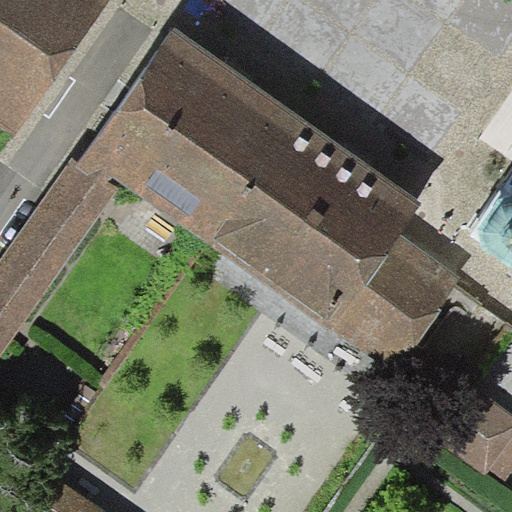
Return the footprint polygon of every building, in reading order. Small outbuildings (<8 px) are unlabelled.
[(0,0),(0,107),(27,125),(109,0),(0,0)] [(296,111),(174,24),(84,151),(118,175),(206,237),(296,111)] [(415,195),(296,111),(206,237),(325,322),(390,230),(415,195)] [(0,340),(118,175),(84,151),(0,267),(0,340)] [(511,201),(494,226),(511,238),(511,201)] [(454,279),(390,230),(325,322),(388,367),(454,279)] [(432,431),(485,469),(511,431),(511,415),(467,383),(432,431)] [(0,499),(0,500),(17,511),(101,511),(26,460),(0,499)]
